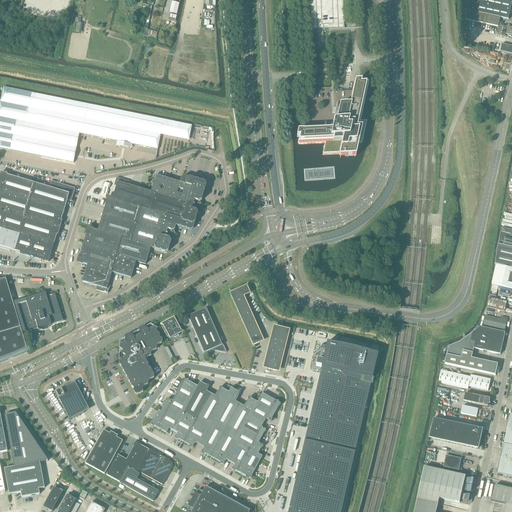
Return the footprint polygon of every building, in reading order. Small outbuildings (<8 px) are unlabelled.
[(145,29),(143,36),(149,37),(150,31),(147,30),(149,24),(148,21),(149,21),(152,10),(152,5),(153,5),(154,0),(150,0),(150,3),(147,20),(146,23),(145,29)] [(343,0),(311,0),(312,14),(318,17),(318,23),(322,22),(325,23),(327,18),(329,18),(330,18),(331,16),(337,19),(338,16),(341,18),(341,15),(344,15),(343,10),(341,10),(340,13),(340,14),(339,16),(336,14),(340,14),(336,13),(339,8),(344,7),(343,0)] [(464,0),(462,9),(476,12),(478,0),(464,0)] [(478,0),(476,12),(500,18),(509,20),(510,12),(511,12),(511,3),(504,1),(496,0),(478,0)] [(170,13),(176,14),(179,4),(172,2),(170,13)] [(462,19),(498,27),(500,18),(476,12),(462,9),(462,19)] [(170,15),(169,21),(175,23),(177,16),(170,15)] [(498,27),(496,36),(508,38),(509,36),(511,36),(511,28),(498,25),(498,27)] [(511,46),(502,44),(501,48),(500,52),(511,54),(511,46)] [(342,64),(338,81),(343,82),(347,65),(342,64)] [(298,131),(297,137),(300,137),(298,144),(325,143),(322,155),(340,154),(339,157),(356,157),(359,143),(362,143),(367,121),(360,121),(368,84),(361,85),(361,81),(355,82),(350,105),(340,105),(336,122),(334,122),(332,129),(298,131)] [(3,87),(0,103),(0,148),(10,150),(57,160),(73,163),(79,134),(157,150),(160,135),(189,141),(192,126),(135,114),(3,87)] [(0,236),(3,237),(0,247),(20,253),(24,254),(49,262),(52,250),(51,249),(50,248),(52,244),(55,245),(52,244),(53,240),(54,240),(55,239),(62,217),(61,215),(60,215),(62,211),(65,212),(65,211),(62,210),(63,206),(64,207),(65,206),(67,200),(71,201),(72,197),(71,197),(72,195),(73,195),(74,195),(72,194),(73,194),(75,189),(73,188),(51,182),(49,188),(30,183),(26,181),(12,177),(1,174),(0,178),(0,236)] [(147,259),(150,248),(166,253),(170,241),(169,239),(171,231),(172,231),(173,230),(175,225),(192,230),(197,213),(196,211),(197,207),(200,208),(200,207),(197,206),(198,203),(200,202),(200,201),(201,200),(200,200),(201,198),(202,197),(201,197),(205,185),(182,178),(181,183),(156,176),(151,193),(127,186),(128,182),(122,180),(122,181),(120,180),(116,178),(114,186),(116,186),(112,199),(107,198),(104,210),(105,211),(106,211),(104,215),(101,214),(101,215),(104,216),(103,219),(101,220),(97,232),(88,228),(84,240),(85,242),(83,250),(81,251),(78,262),(87,265),(82,282),(97,286),(96,290),(107,294),(110,286),(107,286),(110,278),(109,276),(110,272),(131,278),(134,267),(133,265),(134,261),(145,265),(146,264),(144,264),(145,260),(147,259)] [(499,245),(508,247),(510,240),(511,240),(511,230),(502,228),(499,245)] [(511,248),(498,246),(495,265),(511,269),(511,248)] [(492,285),(511,289),(511,269),(496,266),(492,285)] [(0,362),(7,360),(8,359),(14,357),(15,356),(21,354),(22,353),(27,351),(28,351),(27,351),(20,328),(20,327),(5,279),(0,280),(0,362)] [(230,294),(233,300),(243,296),(249,293),(246,286),(230,294)] [(50,322),(51,325),(63,321),(55,294),(46,296),(45,293),(25,299),(26,302),(18,305),(26,332),(38,328),(37,326),(40,325),(41,326),(42,326),(43,326),(43,327),(46,326),(46,325),(47,324),(48,323),(50,322)] [(233,300),(239,313),(248,309),(243,296),(233,300)] [(488,308),(505,312),(507,302),(490,298),(488,308)] [(222,344),(221,344),(206,309),(197,313),(197,312),(187,316),(189,322),(204,353),(205,353),(205,352),(210,349),(226,352),(226,353),(226,352),(222,344)] [(239,313),(242,319),(251,315),(248,309),(239,313)] [(242,319),(244,326),(254,321),(251,315),(242,319)] [(484,326),(505,331),(507,321),(486,316),(484,326)] [(174,317),(160,325),(161,325),(161,326),(167,337),(168,336),(170,339),(173,337),(174,338),(178,335),(178,334),(183,332),(181,331),(180,330),(182,329),(176,318),(174,318),(174,317)] [(244,326),(247,332),(257,328),(254,321),(244,326)] [(120,362),(120,366),(121,367),(121,368),(122,369),(122,371),(124,372),(124,374),(125,375),(125,376),(127,377),(127,379),(128,380),(128,382),(130,383),(130,384),(131,385),(131,387),(133,389),(133,393),(138,395),(143,392),(143,387),(148,385),(148,381),(154,378),(154,375),(151,373),(151,369),(148,367),(148,364),(145,362),(145,359),(151,356),(151,352),(156,350),(156,346),(162,343),(162,339),(159,338),(159,334),(156,332),(156,329),(153,327),(148,330),(144,327),(139,330),(139,335),(134,337),(130,335),(125,338),(125,343),(120,345),(119,349),(122,351),(123,351),(125,356),(125,359),(120,362)] [(273,330),(272,334),(287,337),(288,334),(288,333),(288,332),(287,331),(287,330),(286,330),(285,329),(278,328),(276,327),(275,328),(273,329),(273,330)] [(500,355),(505,333),(480,327),(472,334),(460,343),(449,347),(447,356),(461,359),(463,352),(473,354),(474,349),(500,355)] [(247,332),(250,339),(260,334),(257,328),(247,332)] [(260,334),(250,339),(253,345),(259,343),(260,342),(261,341),(261,340),(261,339),(261,338),(261,337),(260,334)] [(272,334),(270,340),(285,344),(287,337),(272,334)] [(270,340),(269,347),(284,351),(285,344),(270,340)] [(340,511),(355,453),(355,452),(377,355),(327,343),(326,346),(317,344),(317,351),(316,351),(316,354),(317,354),(318,357),(319,358),(318,360),(317,360),(316,366),(321,367),(321,368),(287,511),(340,511)] [(284,351),(269,347),(264,364),(264,365),(264,366),(265,367),(266,368),(267,369),(275,371),(276,371),(277,370),(279,369),(279,368),(284,351)] [(447,356),(445,364),(496,376),(498,365),(472,359),(473,354),(463,352),(461,359),(447,356)] [(438,383),(468,390),(469,387),(488,391),(491,380),(471,376),(470,377),(441,371),(438,383)] [(190,447),(191,448),(193,448),(193,446),(193,445),(194,445),(195,443),(204,448),(203,449),(203,451),(202,451),(201,452),(202,454),(203,454),(204,454),(221,463),(221,464),(222,465),(224,465),(224,463),(224,462),(225,462),(226,460),(234,465),(234,466),(234,468),(233,468),(232,469),(232,471),(234,471),(235,471),(246,477),(246,478),(247,479),(249,478),(250,479),(251,479),(252,477),(252,476),(262,457),(258,454),(261,449),(262,448),(263,447),(263,446),(261,445),(260,445),(260,444),(258,443),(264,433),(265,433),(266,431),(265,430),(264,429),(263,430),(262,428),(261,428),(266,419),(267,420),(268,420),(269,421),(270,422),(271,421),(272,420),(272,419),(278,407),(280,406),(280,405),(280,404),(279,403),(278,402),(277,401),(276,401),(262,394),(257,403),(251,400),(251,398),(250,397),(248,398),(248,399),(248,401),(247,401),(244,407),(235,402),(238,396),(238,395),(239,394),(240,393),(240,392),(238,391),(237,392),(231,388),(228,392),(223,389),(222,388),(221,387),(220,388),(219,389),(219,390),(218,391),(215,397),(206,392),(207,390),(207,389),(208,389),(209,387),(208,386),(207,385),(206,386),(200,382),(197,387),(188,382),(188,381),(187,380),(185,380),(184,380),(183,380),(182,381),(182,382),(176,393),(177,393),(172,401),(170,400),(169,401),(169,399),(167,399),(166,399),(166,401),(166,402),(160,412),(158,411),(153,420),(152,421),(151,422),(151,423),(151,425),(151,426),(152,427),(154,426),(166,433),(169,429),(177,433),(176,435),(177,436),(176,437),(175,438),(175,439),(176,440),(178,439),(190,446),(190,447)] [(75,383),(55,393),(69,420),(84,413),(73,392),(78,389),(75,383)] [(464,401),(488,407),(489,404),(490,404),(490,399),(465,393),(464,401)] [(461,414),(477,417),(477,416),(480,416),(481,410),(463,406),(461,414)] [(471,437),(478,439),(481,439),(483,429),(473,427),(471,437)] [(85,464),(104,474),(123,441),(116,438),(117,436),(111,432),(109,434),(103,431),(85,464)] [(468,447),(479,449),(481,439),(478,439),(471,437),(468,447)] [(134,446),(126,460),(117,455),(106,475),(120,482),(128,467),(137,472),(149,450),(144,447),(143,447),(139,445),(139,444),(136,442),(134,446)] [(511,446),(504,444),(501,457),(502,457),(501,461),(500,461),(498,474),(511,477),(511,446)] [(171,463),(170,462),(171,461),(156,453),(156,454),(153,452),(149,450),(137,471),(162,485),(172,467),(172,466),(172,464),(171,463)] [(443,467),(459,471),(462,459),(446,455),(443,467)] [(38,489),(44,488),(42,475),(54,473),(51,460),(4,469),(9,495),(21,493),(21,498),(39,494),(38,489)] [(120,483),(131,489),(153,501),(157,494),(159,492),(137,480),(139,474),(128,468),(120,483)] [(414,511),(436,511),(439,499),(460,503),(465,476),(427,468),(420,500),(417,500),(414,511)] [(511,511),(511,489),(495,486),(491,502),(506,505),(504,511),(511,511)] [(199,489),(187,511),(249,511),(250,511),(205,487),(203,492),(199,489)] [(46,509),(51,511),(62,493),(53,488),(45,504),(44,506),(43,506),(47,508),(46,509)] [(67,495),(58,511),(69,511),(76,500),(67,495)] [(85,511),(103,511),(105,510),(91,503),(85,511)]
